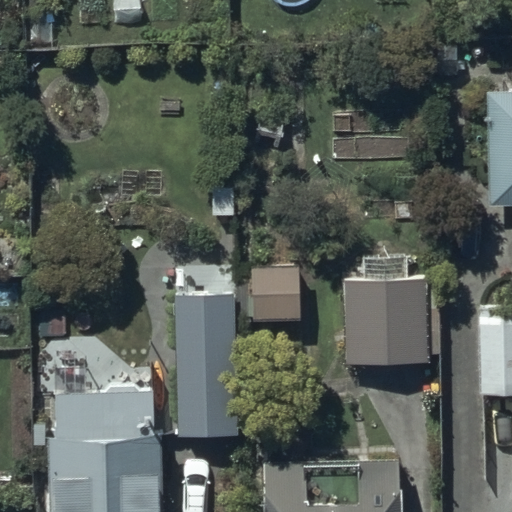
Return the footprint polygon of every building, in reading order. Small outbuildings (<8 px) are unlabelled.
[(511,94),(485,95),(487,211),(511,210),(511,94)] [(364,280),(341,281),(344,367),(427,365),(426,356),(439,356),(438,309),(426,310),(425,280),(404,280),(403,255),(364,256),(364,280)] [(298,267),(249,269),(252,326),(300,323),(298,267)] [(233,295),(173,296),(177,440),(236,438),(233,295)] [(511,318),(477,320),(478,399),(511,398),(511,318)] [(54,440),(46,440),(47,511),(162,511),(161,439),(152,439),(151,396),(54,397),(54,440)] [(263,465),(264,497),(259,498),(259,511),(397,511),(396,465),(263,465)]
